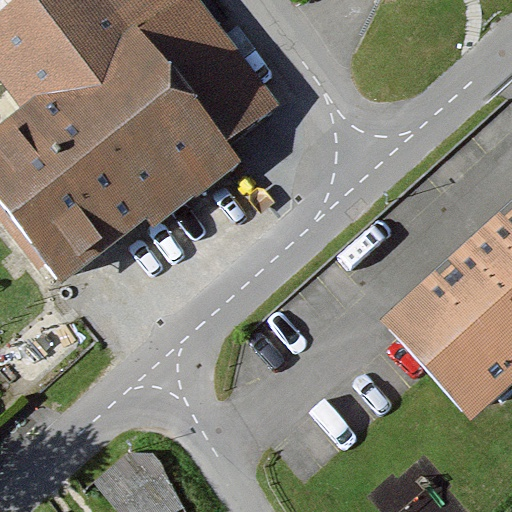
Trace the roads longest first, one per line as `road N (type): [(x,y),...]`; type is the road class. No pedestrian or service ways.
road 1 (residential): [(156,372),(363,177)]
road 2 (residential): [(245,0),(363,177)]
road 3 (residential): [(0,499),(156,372)]
road 4 (residential): [(363,177),(511,53)]
road 5 (residential): [(245,511),(156,372)]
